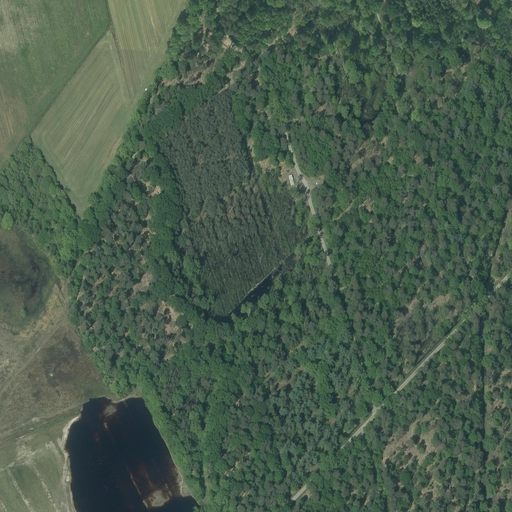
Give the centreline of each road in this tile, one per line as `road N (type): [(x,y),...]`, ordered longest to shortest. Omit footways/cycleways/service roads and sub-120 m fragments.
road 1 (track): [(263,47),(376,413)]
road 2 (unclassified): [(280,511),(511,271)]
road 3 (track): [(206,342),(421,139)]
road 4 (track): [(206,342),(112,392),(0,436)]
road 5 (track): [(143,147),(167,197),(158,272),(173,311),(206,342)]
road 6 (track): [(206,342),(227,380),(210,461),(228,511)]
road 7 (track): [(143,147),(263,47)]
